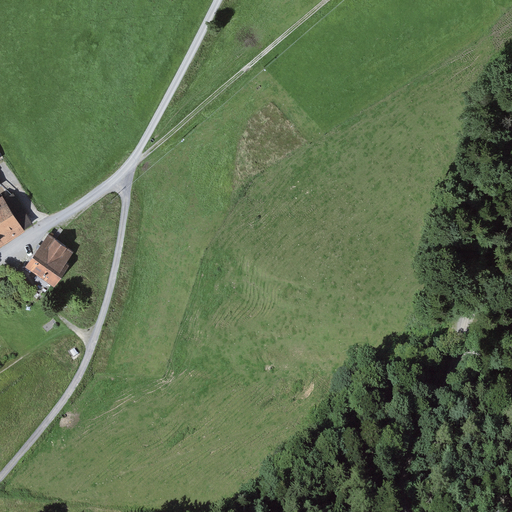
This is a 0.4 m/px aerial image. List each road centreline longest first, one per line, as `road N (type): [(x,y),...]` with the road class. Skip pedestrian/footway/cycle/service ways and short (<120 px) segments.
road 1 (unclassified): [(0,478),(80,376),(112,280),(123,178),(219,0)]
road 2 (track): [(511,249),(460,319),(407,463),(407,511)]
road 3 (track): [(133,159),(325,0)]
road 4 (track): [(0,257),(123,178)]
